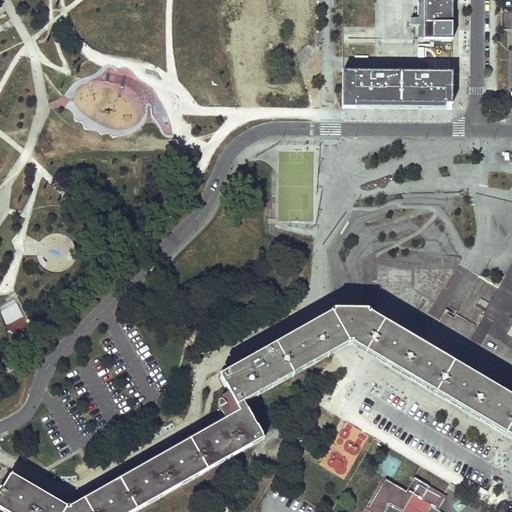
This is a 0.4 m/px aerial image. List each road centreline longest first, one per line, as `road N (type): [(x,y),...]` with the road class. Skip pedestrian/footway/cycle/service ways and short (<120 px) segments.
road 1 (residential): [(0,426),(31,407),(52,360),(197,215),(241,140),(272,128),(328,129)]
road 2 (residential): [(511,484),(413,418),(426,401),(502,448),(511,464)]
road 3 (residential): [(477,129),(328,129)]
road 4 (residential): [(477,0),(477,129)]
